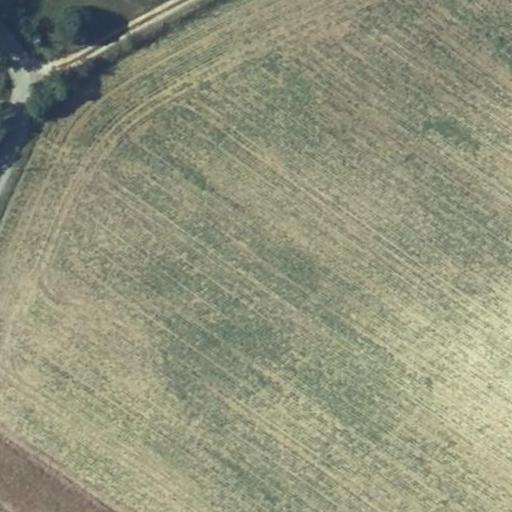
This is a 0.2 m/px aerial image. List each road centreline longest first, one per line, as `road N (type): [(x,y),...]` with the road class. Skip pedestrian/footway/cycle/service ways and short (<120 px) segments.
road 1 (track): [(22,91),(225,0)]
road 2 (tertiary): [(0,33),(22,91),(0,171)]
